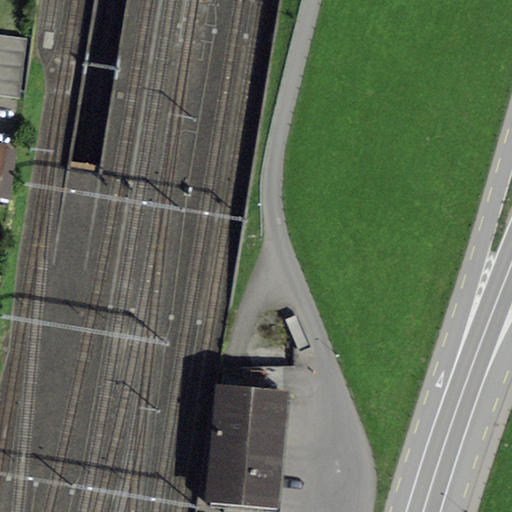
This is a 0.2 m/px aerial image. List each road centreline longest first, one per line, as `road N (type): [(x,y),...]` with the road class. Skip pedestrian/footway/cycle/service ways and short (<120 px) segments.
road 1 (secondary): [(511,140),(398,511)]
road 2 (secondary): [(511,264),(423,511)]
road 3 (secondary): [(452,511),(511,348)]
